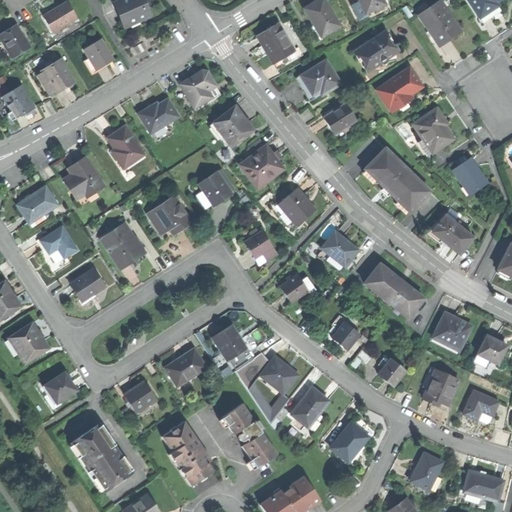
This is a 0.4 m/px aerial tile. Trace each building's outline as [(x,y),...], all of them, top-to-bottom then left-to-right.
[(121,0),(114,3),(123,23),(138,17),(140,21),(151,17),(146,6),(144,1),(140,3),(139,0),(121,0)] [(316,24),(324,37),(342,26),(325,0),(318,0),(314,3),(305,9),(315,25),(316,24)] [(367,13),(385,5),(382,0),(358,0),(360,3),(362,2),(367,13)] [(467,0),(479,18),(490,11),(487,7),(494,3),(496,2),(499,0),(467,0)] [(369,16),(367,13),(362,2),(360,3),(352,7),(358,20),(369,16)] [(419,16),(439,45),(450,38),(459,31),(439,2),(419,16)] [(498,6),(496,2),(494,3),(487,7),(490,11),(494,8),(498,6)] [(43,17),(53,33),(76,19),(66,3),(53,11),(43,17)] [(141,25),(140,21),(138,17),(123,23),(126,31),(141,25)] [(265,49),(274,63),(295,51),(279,24),(258,36),(265,49)] [(320,39),(324,37),(316,24),(315,25),(313,27),(320,39)] [(0,37),(13,58),(29,47),(16,27),(9,32),(0,37)] [(354,54),(366,72),(392,55),(398,52),(384,31),(368,42),(370,44),(354,54)] [(352,50),(354,54),(370,44),(368,42),(367,40),(352,50)] [(85,50),(96,70),(104,65),(112,60),(100,41),(85,50)] [(134,48),(138,55),(147,49),(143,43),(134,48)] [(300,48),(295,51),(274,63),(277,68),(303,53),(300,48)] [(42,71),(55,93),(63,89),(73,83),(60,60),(42,71)] [(324,60),(299,76),(312,97),(319,92),(321,96),(340,84),(324,60)] [(390,109),(392,112),(407,101),(405,97),(409,94),(414,90),(421,86),(408,68),(375,91),(388,109),(390,109)] [(202,71),(197,74),(208,91),(215,86),(210,79),(206,72),(202,71)] [(179,85),(195,110),(213,100),(208,91),(197,74),(179,85)] [(215,86),(208,91),(213,100),(221,95),(215,86)] [(3,98),(16,120),(25,114),(33,109),(21,87),(3,98)] [(138,114),(150,134),(166,125),(178,118),(167,100),(157,105),(156,103),(144,110),(138,114)] [(345,104),(323,118),(327,126),(333,135),(355,121),(345,104)] [(234,106),(212,123),(223,138),(230,147),(253,130),(243,118),(234,106)] [(424,140),(433,154),(454,139),(446,127),(449,125),(444,118),(437,109),(414,125),(424,140)] [(220,140),(223,138),(212,123),(209,125),(220,140)] [(166,125),(150,134),(155,142),(171,132),(166,125)] [(114,133),(107,138),(120,158),(117,160),(123,169),(144,155),(125,126),(114,133)] [(248,148),(253,155),(264,146),(259,140),(248,148)] [(428,158),(433,154),(424,140),(418,143),(428,158)] [(239,165),(257,189),(283,169),(274,157),(265,145),(264,146),(253,155),(239,165)] [(389,191),(410,211),(430,191),(386,148),(366,168),(389,191)] [(72,173),(65,178),(78,198),(95,187),(97,190),(105,184),(86,156),(76,163),(69,168),(72,173)] [(454,170),(471,195),(488,182),(479,169),(471,158),(454,170)] [(221,171),(217,174),(229,190),(232,188),(221,171)] [(212,205),(213,206),(225,198),(231,194),(229,190),(217,174),(216,172),(198,184),(202,190),(212,205)] [(18,204),(30,223),(58,205),(46,186),(31,196),(18,204)] [(99,193),(97,190),(95,187),(78,198),(82,205),(99,193)] [(301,193),(297,188),(278,204),(296,226),(315,210),(301,193)] [(207,208),(212,205),(202,190),(197,193),(207,208)] [(158,236),(163,232),(150,213),(167,201),(163,195),(141,210),(158,236)] [(150,213),(163,232),(170,227),(179,221),(183,227),(191,222),(174,197),(167,201),(150,213)] [(453,209),(448,215),(455,221),(460,215),(453,209)] [(451,244),(461,253),(475,237),(455,221),(448,215),(447,214),(440,222),(442,224),(436,232),(444,238),(451,244)] [(441,242),(444,238),(436,232),(442,224),(440,222),(438,220),(428,231),(441,242)] [(179,230),(183,227),(179,221),(170,227),(174,233),(179,230)] [(125,223),(112,232),(113,234),(127,225),(125,223)] [(102,238),(122,268),(134,260),(140,256),(138,252),(144,247),(137,237),(135,239),(127,225),(113,234),(112,232),(102,238)] [(46,248),(50,253),(59,247),(65,257),(78,249),(63,226),(41,241),(46,248)] [(263,231),(245,242),(250,250),(256,259),(273,248),(263,231)] [(335,231),(323,248),(346,266),(359,249),(347,240),(335,231)] [(511,244),(498,270),(511,276),(511,244)] [(147,245),(144,247),(138,252),(140,256),(150,249),(147,245)] [(278,254),(273,248),(256,259),(260,265),(278,254)] [(49,254),(53,261),(61,257),(57,250),(49,254)] [(380,263),(365,283),(409,318),(425,298),(401,280),(380,263)] [(94,268),(71,284),(81,299),(88,294),(90,296),(94,293),(98,290),(106,286),(94,268)] [(285,295),(291,303),(307,292),(308,291),(302,283),(296,275),(280,287),(285,295)] [(307,279),(302,283),(308,291),(307,292),(309,295),(315,291),(307,279)] [(0,284),(0,319),(22,305),(14,293),(6,281),(0,284)] [(96,295),(94,293),(90,296),(88,294),(81,299),(84,303),(96,295)] [(445,313),(434,337),(452,346),(453,342),(462,347),(472,326),(458,319),(445,313)] [(9,338),(25,363),(50,348),(42,337),(33,322),(9,338)] [(345,322),(331,338),(338,344),(347,350),(360,334),(345,322)] [(221,353),(227,362),(246,349),(231,325),(220,332),(211,338),(221,353)] [(211,360),(216,356),(199,331),(195,334),(211,360)] [(488,359),(498,364),(508,345),(498,340),(488,335),(478,354),(488,359)] [(461,350),(462,347),(453,342),(452,346),(461,350)] [(221,353),(216,356),(211,360),(223,378),(234,371),(235,371),(253,359),(246,349),(227,362),(221,353)] [(178,359),(165,368),(178,387),(206,369),(193,350),(178,359)] [(371,358),(361,350),(357,356),(366,364),(371,358)] [(261,353),(253,359),(235,371),(247,390),(259,374),(260,375),(269,363),(261,353)] [(485,364),(488,359),(478,354),(476,359),(485,364)] [(377,365),(382,369),(390,359),(385,355),(377,365)] [(259,376),(283,395),(298,375),(287,366),(274,356),(269,363),(260,375),(259,376)] [(355,369),(361,361),(356,357),(350,365),(355,369)] [(385,381),(393,387),(405,371),(390,359),(382,369),(377,375),(385,381)] [(422,388),(426,390),(434,372),(430,370),(422,388)] [(439,402),(447,405),(458,381),(434,371),(434,372),(426,390),(422,399),(428,401),(438,405),(439,402)] [(63,374),(45,386),(51,395),(54,392),(60,401),(77,390),(73,384),(70,379),(67,381),(63,374)] [(125,394),(136,412),(156,399),(145,381),(133,388),(125,394)] [(251,385),(248,390),(257,404),(262,401),(251,385)] [(62,404),(60,401),(54,392),(51,395),(45,386),(41,389),(54,409),(62,404)] [(312,388),(291,415),(308,428),(308,427),(319,414),(329,401),(319,394),(312,388)] [(469,418),(476,421),(477,420),(481,412),(492,417),(498,403),(473,391),(462,414),(469,418)] [(269,412),(262,401),(257,404),(270,423),(288,399),(283,395),(269,412)] [(251,459),(257,468),(278,454),(242,403),(222,417),(234,434),(241,430),(243,433),(239,435),(239,437),(241,440),(243,441),(247,438),(249,441),(242,446),(251,459)] [(275,417),(280,422),(289,411),(284,406),(275,417)] [(489,423),(492,417),(481,412),(477,420),(486,424),(489,423)] [(323,418),(319,414),(308,427),(313,431),(323,418)] [(170,454),(192,485),(200,480),(201,482),(204,479),(208,477),(206,475),(214,470),(209,462),(212,460),(185,420),(176,426),(175,425),(170,429),(171,430),(162,436),(172,452),(170,454)] [(73,442),(107,491),(132,473),(99,424),(91,430),(73,442)] [(332,447),(347,461),(356,451),(368,437),(353,424),(332,447)] [(410,481),(428,490),(442,463),(424,454),(416,468),(410,481)] [(493,501),(497,502),(503,481),(486,476),(469,471),(463,493),(493,501)] [(261,504),(266,511),(302,511),(321,499),(304,476),(291,485),(292,487),(284,493),(282,490),(261,504)] [(126,511),(159,511),(158,510),(148,495),(125,511),(126,511)] [(414,511),(406,499),(396,505),(388,511),(414,511)] [(501,511),(504,504),(497,502),(493,501),(491,511),(494,511),(501,511)]
